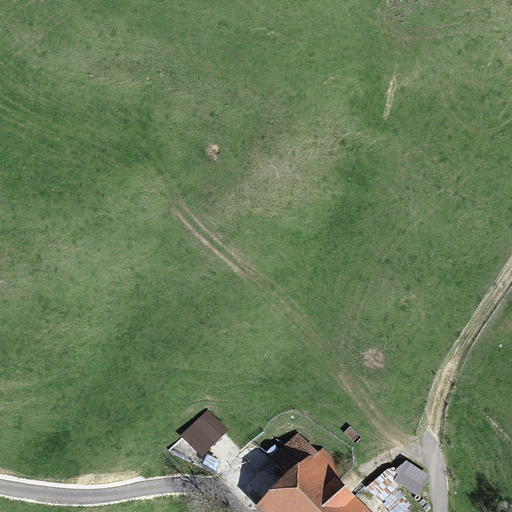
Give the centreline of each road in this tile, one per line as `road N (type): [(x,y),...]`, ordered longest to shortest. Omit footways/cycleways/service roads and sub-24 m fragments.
road 1 (track): [(438,511),(436,403),(472,328),(511,271)]
road 2 (track): [(245,511),(196,484),(88,495),(0,486)]
